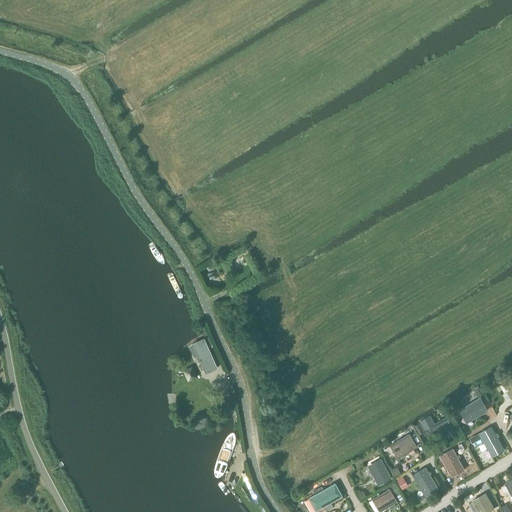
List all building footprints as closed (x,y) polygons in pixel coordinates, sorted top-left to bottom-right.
[(192,343),(205,374),(218,368),(205,338),(192,343)] [(182,369),(188,381),(198,376),(192,364),(182,369)] [(511,379),(503,384),(511,399),(511,398),(511,379)] [(467,423),(488,411),(480,398),(459,411),(467,423)] [(193,425),(206,426),(207,417),(193,416),(193,425)] [(420,422),(424,430),(428,437),(443,428),(448,437),(455,433),(446,418),(435,424),(430,416),(420,422)] [(479,433),(469,439),(472,444),(481,438),(492,457),(504,450),(492,427),(479,434),(479,433)] [(398,459),(417,447),(409,435),(390,446),(398,459)] [(452,477),(465,470),(453,449),(440,456),(452,477)] [(378,486),(391,479),(381,459),(374,463),(375,465),(369,468),(378,486)] [(425,496),(438,489),(426,468),(413,476),(425,496)] [(403,475),(396,478),(402,488),(408,485),(403,475)] [(316,511),(339,498),(332,486),(309,498),(316,511)] [(389,489),(373,499),(377,505),(376,506),(379,511),(380,511),(388,507),(390,510),(396,506),(394,504),(397,502),(389,489)] [(472,500),(478,511),(488,511),(495,509),(485,493),(472,500)]
